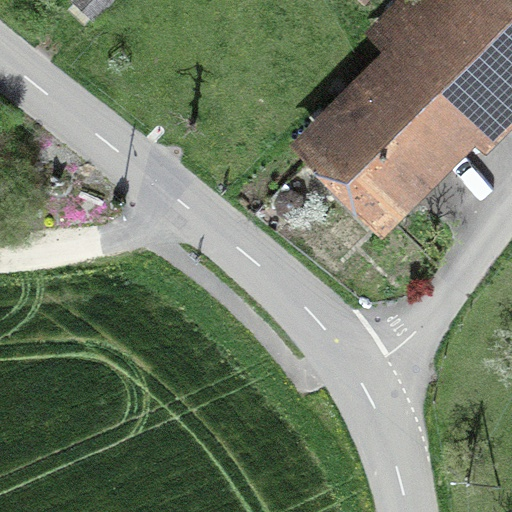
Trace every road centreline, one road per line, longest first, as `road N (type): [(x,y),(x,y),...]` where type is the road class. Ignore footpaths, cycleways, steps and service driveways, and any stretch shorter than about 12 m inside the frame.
road 1 (tertiary): [(356,374),(272,274),(0,53)]
road 2 (residential): [(356,374),(411,334),(511,215)]
road 3 (tertiary): [(408,511),(388,432),(356,374)]
